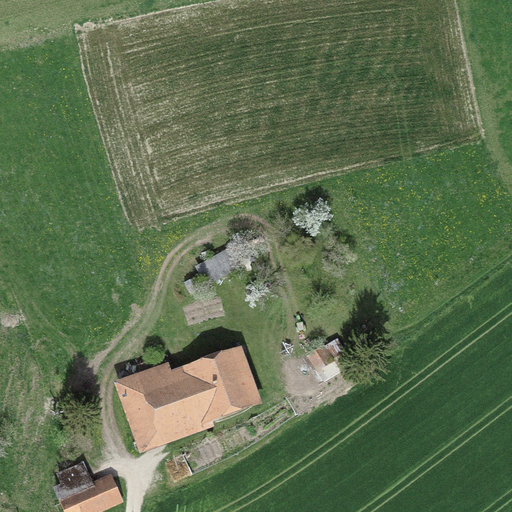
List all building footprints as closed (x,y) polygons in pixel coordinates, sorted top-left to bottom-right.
[(207,285),(236,269),(227,252),(198,268),(207,285)] [(308,363),(316,376),(331,367),(323,354),(308,363)] [(250,407),(240,381),(248,378),(242,363),(190,383),(192,388),(176,395),(169,375),(120,394),(144,457),(201,436),(198,427),(250,407)] [(53,480),(61,502),(100,486),(92,465),(53,480)] [(64,511),(63,511),(112,511),(122,508),(113,489),(64,511)]
